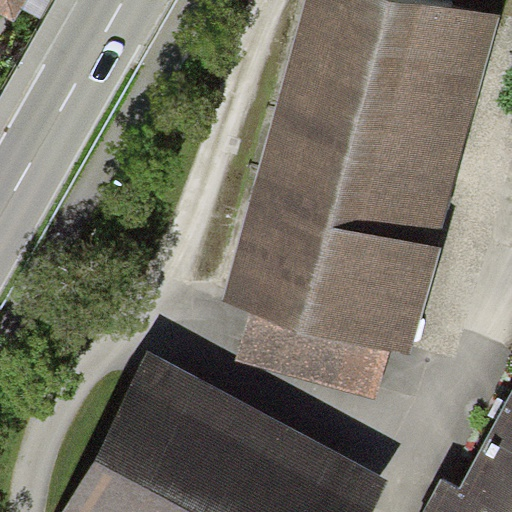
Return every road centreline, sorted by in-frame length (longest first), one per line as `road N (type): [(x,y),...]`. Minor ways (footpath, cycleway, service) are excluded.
road 1 (track): [(0,344),(195,0)]
road 2 (track): [(268,0),(195,217),(150,310)]
road 3 (primary): [(0,222),(126,0)]
